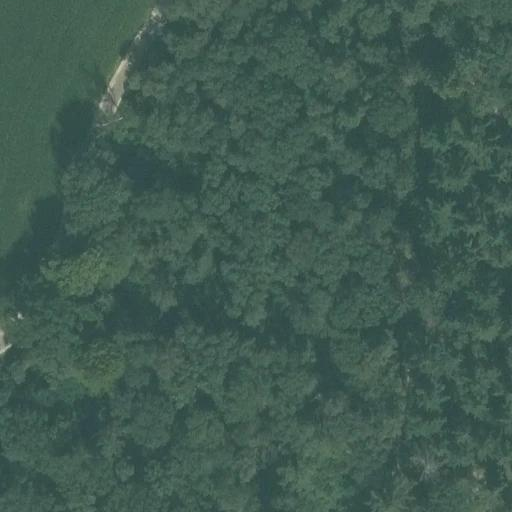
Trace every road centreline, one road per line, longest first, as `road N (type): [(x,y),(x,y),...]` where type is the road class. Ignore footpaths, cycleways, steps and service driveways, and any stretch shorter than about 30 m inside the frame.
road 1 (tertiary): [(0,333),(28,310),(44,279),(96,128),(170,0)]
road 2 (unclassified): [(511,145),(434,0)]
